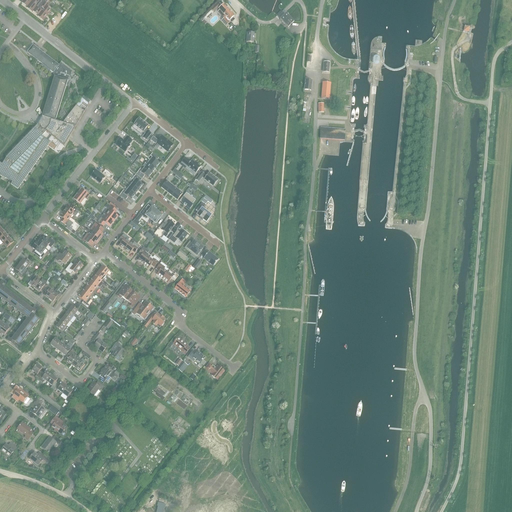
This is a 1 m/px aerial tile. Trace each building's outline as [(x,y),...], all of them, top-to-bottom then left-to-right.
[(37,16),(43,20),(51,10),(47,8),(49,5),(48,4),(50,0),(20,0),(20,1),(22,2),(27,7),(26,7),(32,12),(33,11),(38,15),(37,16)] [(211,10),(213,12),(221,5),(218,3),(211,10)] [(227,20),(228,19),(229,20),(234,16),(224,4),(218,9),(224,15),(222,17),(224,19),(222,21),(226,25),(229,23),(227,20)] [(288,28),(294,21),(286,13),(280,20),(288,28)] [(63,123),(56,120),(68,80),(67,80),(69,74),(59,66),(59,65),(39,50),(40,49),(35,45),(34,46),(33,44),(27,52),(42,64),(41,65),(49,71),(50,70),(53,73),(54,76),(51,86),(42,117),(37,125),(6,158),(2,164),(0,162),(0,175),(12,183),(11,184),(18,189),(50,143),(42,136),(46,132),(64,146),(84,111),(76,105),(63,123)] [(329,99),(331,83),(323,82),(321,98),(329,99)] [(146,129),(148,125),(139,118),(134,124),(145,133),(142,138),(146,141),(152,133),(148,130),(148,131),(146,129)] [(345,129),(321,127),(320,138),(344,140),(345,129)] [(121,138),(116,145),(125,152),(130,146),(129,145),(132,141),(127,137),(124,141),(121,138)] [(157,144),(168,152),(173,145),(163,137),(157,144)] [(148,159),(146,161),(156,168),(160,163),(156,161),(158,158),(152,153),(150,156),(152,158),(150,160),(148,159)] [(108,156),(104,162),(112,168),(115,164),(118,166),(121,162),(114,156),(112,158),(108,156)] [(196,173),(201,167),(192,160),(190,162),(185,158),(180,165),(189,172),(191,169),(196,173)] [(147,164),(145,167),(152,173),(156,168),(146,161),(145,163),(147,164)] [(148,178),(152,173),(145,167),(141,172),(148,178)] [(183,176),(177,170),(176,171),(174,169),(172,171),(181,178),(183,176)] [(96,170),(91,176),(100,184),(105,177),(96,170)] [(105,170),(103,173),(111,179),(113,176),(105,170)] [(201,172),(195,180),(198,182),(202,177),(204,179),(213,187),(218,180),(209,173),(206,176),(204,175),(205,174),(201,172)] [(142,179),(136,175),(132,180),(134,181),(131,184),(139,190),(143,185),(139,182),(142,179)] [(162,186),(167,190),(172,184),(167,180),(162,186)] [(131,184),(128,189),(135,195),(139,190),(131,184)] [(177,188),(172,184),(167,190),(172,194),(177,188)] [(183,192),(177,188),(172,194),(178,198),(183,192)] [(86,199),(89,195),(81,189),(73,199),(80,204),(85,198),(86,199)] [(123,190),(122,192),(124,194),(131,200),(135,195),(128,189),(125,192),(123,190)] [(185,199),(181,204),(189,210),(192,206),(192,205),(196,200),(186,193),(183,197),(185,199)] [(198,213),(197,215),(200,217),(199,218),(202,220),(203,220),(206,222),(211,216),(202,209),(205,206),(202,203),(196,211),(198,213)] [(103,214),(114,222),(118,216),(113,213),(115,210),(108,204),(105,207),(107,209),(103,214)] [(63,211),(71,217),(73,215),(75,217),(79,212),(72,207),(70,210),(67,207),(63,211)] [(148,217),(151,219),(157,211),(155,210),(152,207),(149,211),(145,208),(141,214),(146,219),(148,217)] [(63,211),(59,216),(63,219),(61,222),(69,228),(73,223),(69,220),(71,217),(63,211)] [(157,211),(151,219),(153,221),(152,224),(154,226),(162,215),(159,213),(157,211)] [(114,222),(103,214),(97,222),(99,223),(103,226),(105,223),(110,227),(114,222)] [(174,225),(169,220),(161,230),(165,233),(163,235),(168,239),(173,233),(170,230),(174,225)] [(104,230),(95,223),(91,228),(94,230),(92,234),(100,240),(102,237),(102,236),(103,234),(101,233),(104,230)] [(181,242),(187,235),(181,230),(180,232),(177,230),(170,240),(174,243),(178,239),(181,242)] [(0,238),(0,239),(3,243),(9,238),(6,234),(0,238)] [(100,240),(92,234),(89,237),(86,235),(83,240),(91,246),(94,243),(95,245),(97,243),(98,243),(100,240)] [(124,250),(130,242),(128,240),(130,238),(124,234),(119,240),(122,242),(119,246),(122,248),(124,250)] [(37,242),(37,243),(45,249),(46,248),(46,249),(48,246),(51,247),(54,243),(49,238),(47,241),(41,237),(40,238),(37,242)] [(9,238),(3,243),(7,248),(13,242),(9,238)] [(190,241),(184,248),(191,253),(192,252),(197,256),(203,248),(203,247),(199,245),(194,241),(192,243),(190,241)] [(130,242),(124,250),(127,252),(126,252),(129,254),(132,250),(135,252),(140,246),(134,242),(132,244),(130,242)] [(35,255),(37,256),(41,259),(45,255),(42,253),(45,249),(37,243),(36,243),(32,248),(37,252),(35,255)] [(143,264),(150,256),(147,254),(149,251),(143,247),(138,254),(141,257),(138,260),(143,264)] [(179,251),(176,254),(184,261),(187,257),(179,251)] [(71,257),(71,256),(65,252),(63,256),(60,253),(55,260),(58,262),(59,261),(65,265),(71,257)] [(209,252),(203,259),(213,266),(219,260),(209,252)] [(150,256),(143,264),(148,268),(151,265),(154,267),(160,260),(154,256),(153,258),(150,256)] [(23,259),(19,265),(26,269),(29,265),(31,266),(33,263),(27,259),(25,261),(23,259)] [(196,269),(201,262),(198,260),(193,266),(196,269)] [(76,274),(83,265),(77,261),(72,267),(70,265),(65,270),(70,274),(72,271),(76,274)] [(162,279),(169,271),(166,268),(167,267),(161,262),(157,268),(160,270),(157,275),(162,279)] [(15,270),(16,270),(14,273),(21,278),(24,275),(26,274),(28,271),(26,269),(19,265),(15,270)] [(102,266),(99,271),(106,276),(109,271),(102,266)] [(102,281),(106,276),(99,271),(95,275),(102,281)] [(169,271),(162,279),(167,284),(171,279),(174,281),(179,276),(175,273),(174,275),(169,271)] [(35,289),(40,282),(38,280),(39,278),(35,275),(30,281),(33,282),(31,285),(35,289)] [(91,280),(91,281),(100,288),(100,287),(101,287),(103,284),(106,286),(108,284),(105,282),(104,282),(102,281),(95,275),(92,279),(91,280)] [(44,291),(48,285),(46,284),(47,282),(42,279),(40,282),(35,289),(40,292),(42,289),(44,291)] [(182,279),(180,282),(174,289),(185,298),(191,291),(184,285),(186,282),(182,279)] [(96,292),(96,293),(99,289),(102,292),(104,290),(101,287),(100,287),(100,288),(91,281),(88,284),(87,285),(87,286),(96,293),(96,292)] [(49,299),(54,292),(51,290),(52,288),(48,285),(44,291),(46,293),(44,295),(49,299)] [(132,291),(128,288),(127,288),(125,285),(117,296),(120,298),(121,296),(126,300),(132,291)] [(83,290),(82,291),(92,298),(95,294),(98,297),(100,295),(96,293),(96,292),(96,293),(87,286),(84,289),(83,290)] [(89,305),(88,304),(91,300),(94,302),(96,300),(92,298),(82,291),(80,295),(80,294),(79,295),(79,296),(78,297),(84,301),(82,303),(87,308),(89,305)] [(137,295),(132,291),(126,300),(130,303),(129,305),(132,308),(140,297),(137,295)] [(14,297),(8,292),(2,299),(9,304),(14,297)] [(54,292),(49,299),(53,302),(55,299),(58,301),(62,295),(58,292),(57,294),(54,292)] [(16,309),(21,302),(14,297),(9,304),(16,309)] [(28,307),(21,302),(16,309),(22,314),(28,307)] [(101,311),(104,313),(111,305),(108,302),(101,311)] [(144,320),(153,308),(145,302),(141,307),(139,305),(132,313),(135,316),(136,314),(144,320)] [(68,312),(74,316),(78,311),(72,306),(68,312)] [(22,314),(29,319),(32,315),(33,315),(37,309),(35,307),(32,310),(28,307),(22,314)] [(74,316),(68,312),(64,317),(70,321),(74,316)] [(157,314),(155,316),(153,314),(143,326),(146,328),(153,320),(154,321),(152,324),(156,326),(160,328),(161,326),(162,326),(164,324),(164,323),(166,321),(163,319),(164,318),(161,316),(160,317),(157,314)] [(32,315),(29,319),(28,320),(35,326),(39,320),(33,315),(32,315)] [(70,321),(64,317),(60,322),(67,326),(70,321)] [(23,327),(30,332),(35,326),(28,320),(23,327)] [(104,326),(108,329),(113,323),(109,320),(104,326)] [(67,326),(60,322),(57,327),(63,331),(67,326)] [(5,324),(0,330),(0,331),(4,335),(10,328),(5,324)] [(23,327),(18,334),(25,339),(30,332),(23,327)] [(103,352),(108,346),(99,339),(101,336),(98,333),(92,341),(96,343),(94,346),(103,352)] [(25,339),(18,334),(13,340),(9,337),(7,340),(15,346),(17,344),(19,345),(25,339)] [(185,354),(190,348),(187,346),(187,345),(184,342),(181,340),(178,337),(173,344),(182,351),(185,354)] [(51,345),(56,348),(60,342),(55,338),(51,345)] [(56,348),(61,352),(65,346),(60,342),(56,348)] [(119,361),(125,353),(118,348),(120,345),(117,343),(112,348),(116,351),(112,356),(119,361)] [(65,346),(61,352),(66,356),(71,350),(65,346)] [(77,356),(71,351),(65,359),(67,361),(71,365),(77,356)] [(193,351),(188,357),(193,362),(195,360),(200,364),(198,365),(202,368),(206,363),(203,360),(205,357),(197,352),(196,353),(193,351)] [(75,368),(81,361),(78,360),(80,358),(77,356),(71,365),(75,368)] [(81,361),(75,368),(80,371),(85,365),(83,363),(85,360),(82,359),(81,361)] [(182,373),(188,366),(183,361),(177,369),(182,373)] [(211,375),(217,380),(224,371),(218,366),(216,368),(209,363),(205,369),(212,374),(211,375)] [(38,379),(42,373),(40,371),(43,368),(37,364),(32,371),(37,374),(35,377),(38,379)] [(106,366),(99,375),(105,380),(109,376),(111,378),(115,381),(118,377),(114,374),(115,373),(114,372),(116,369),(110,365),(108,367),(106,366)] [(38,379),(40,381),(43,383),(45,380),(47,382),(52,376),(47,372),(45,375),(42,373),(38,379)] [(53,391),(58,384),(55,383),(57,379),(52,376),(47,382),(52,386),(50,388),(53,391)] [(102,390),(104,387),(98,382),(96,384),(94,382),(87,391),(94,396),(100,388),(102,390)] [(58,384),(53,391),(55,392),(57,390),(63,394),(68,387),(62,383),(60,386),(58,384)] [(28,397),(18,389),(19,388),(16,386),(11,393),(14,395),(12,397),(16,401),(18,398),(23,403),(28,397)] [(68,387),(63,394),(68,397),(66,400),(68,402),(73,396),(70,394),(73,391),(68,387)] [(105,395),(109,399),(113,393),(109,390),(105,395)] [(39,418),(45,410),(38,405),(40,402),(37,400),(33,405),(36,407),(32,412),(39,418)] [(61,435),(66,427),(57,420),(58,418),(55,416),(50,423),(53,425),(51,427),(61,435)] [(28,440),(33,434),(29,431),(31,430),(22,423),(17,429),(26,436),(25,438),(28,440)] [(59,445),(62,442),(55,436),(52,439),(50,437),(42,448),(48,453),(56,443),(59,445)] [(9,457),(16,448),(11,445),(10,447),(6,444),(1,451),(9,457)] [(29,459),(38,466),(43,460),(46,462),(48,459),(40,454),(39,456),(34,452),(29,459)] [(164,508),(165,504),(158,502),(157,506),(158,506),(156,511),(162,511),(164,507),(164,508)]
